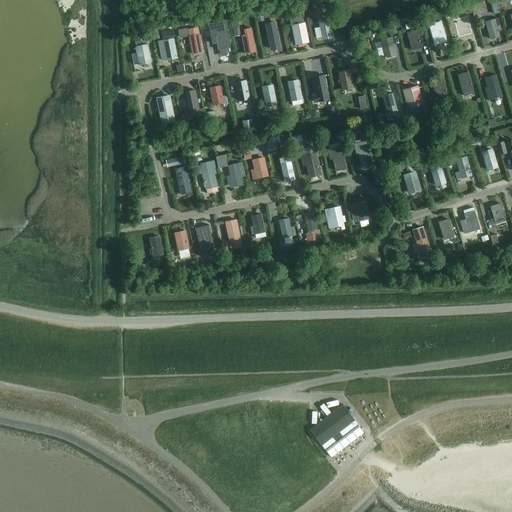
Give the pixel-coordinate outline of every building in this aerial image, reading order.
[(303,5),(296,6),(297,13),(304,12),(303,5)] [(458,38),(471,34),(466,17),(453,20),(458,38)] [(320,21),(321,28),(315,29),(317,39),(323,37),(323,39),(332,37),(328,19),(320,21)] [(501,30),(498,19),(485,23),(490,40),(500,37),(498,31),(501,30)] [(441,21),(429,25),(434,44),(437,44),(446,41),(441,21)] [(224,22),(209,24),(213,44),(213,42),(217,42),(218,49),(228,48),(224,22)] [(281,47),(276,23),(267,25),(271,49),(281,47)] [(304,24),(294,26),(297,44),(307,42),(304,24)] [(255,52),(251,29),(245,30),(246,36),(242,37),(246,54),(255,52)] [(175,38),(173,30),(162,33),(164,41),(159,42),(163,60),(177,58),(174,38),(175,38)] [(417,31),(407,33),(412,51),(422,48),(417,31)] [(203,53),(199,35),(189,37),(193,55),(203,53)] [(386,58),(397,55),(392,37),(380,40),(382,47),(378,48),(381,58),(385,57),(384,57),(385,59),(386,58)] [(151,62),(148,45),(141,46),(140,41),(135,42),(137,53),(131,54),(133,65),(139,64),(139,65),(140,65),(151,62)] [(433,43),(429,44),(434,58),(438,57),(433,43)] [(180,59),(173,60),(174,67),(182,66),(180,59)] [(339,72),(343,90),(352,88),(349,70),(339,72)] [(458,75),(462,93),(472,90),(467,73),(458,75)] [(328,99),(324,75),(314,77),(317,95),(313,96),(315,102),(328,99)] [(496,75),(485,78),(486,84),(488,83),(489,87),(485,88),(488,100),(502,96),(496,75)] [(442,80),(432,82),(437,100),(447,97),(442,80)] [(245,81),(236,83),(239,101),(249,99),(245,81)] [(298,81),(288,83),(293,106),(303,104),(299,85),(298,81)] [(263,87),(267,105),(276,103),(273,85),(263,87)] [(222,97),(220,86),(210,88),(214,105),(223,103),(224,106),(226,106),(228,104),(226,98),(224,96),(222,97)] [(402,90),(407,109),(422,105),(417,86),(402,90)] [(195,90),(184,92),(189,115),(195,114),(196,118),(204,117),(203,108),(199,109),(195,90)] [(382,96),(387,113),(397,111),(392,93),(382,96)] [(163,123),(175,121),(170,96),(158,98),(163,123)] [(366,97),(357,99),(359,107),(368,105),(366,97)] [(275,136),(265,138),(268,147),(275,145),(276,142),(275,136)] [(355,144),(354,144),(356,154),(358,153),(361,165),(371,163),(369,157),(368,151),(366,142),(365,142),(355,144)] [(503,142),(497,144),(500,155),(507,153),(503,142)] [(308,165),(311,177),(321,175),(315,147),(301,150),(304,166),(308,165)] [(345,169),(341,151),(340,147),(328,150),(330,160),(333,159),(336,171),(345,169)] [(482,153),(487,170),(497,167),(492,150),(488,151),(483,152),(482,153)] [(217,156),(216,156),(218,168),(228,166),(225,154),(222,155),(217,156)] [(290,156),(280,158),(285,182),(296,180),(290,156)] [(457,160),(460,171),(455,173),(457,179),(471,175),(466,157),(457,160)] [(263,158),(253,161),(257,178),(267,176),(263,158)] [(201,165),(197,166),(199,174),(203,173),(205,182),(204,183),(205,187),(206,187),(207,189),(216,187),(214,174),(218,173),(216,168),(215,168),(213,161),(203,163),(201,165)] [(230,176),(227,177),(229,184),(234,183),(235,184),(237,184),(237,182),(242,181),(241,177),(240,171),(243,170),(242,163),(228,166),(230,176)] [(440,165),(431,168),(436,185),(446,182),(440,165)] [(186,167),(175,169),(179,186),(181,195),(191,193),(189,184),(186,167)] [(415,173),(405,176),(410,193),(420,190),(415,173)] [(503,203),(510,202),(509,191),(501,192),(503,203)] [(355,206),(350,207),(353,220),(358,219),(359,221),(369,219),(365,202),(355,204),(355,206)] [(500,203),(490,206),(496,224),(505,221),(500,203)] [(342,230),(344,229),(343,223),(341,216),(339,207),(326,210),(329,227),(333,226),(333,227),(341,225),(342,230)] [(470,232),(480,229),(474,211),(475,211),(473,208),(463,211),(464,214),(465,214),(468,227),(468,228),(469,227),(470,232)] [(309,240),(321,237),(319,230),(318,230),(314,213),(304,215),(306,224),(303,224),(304,226),(306,226),(308,233),(309,240)] [(255,234),(265,232),(264,228),(263,224),(261,214),(251,216),(253,226),(250,227),(252,235),(255,234)] [(288,219),(278,221),(282,238),(292,236),(288,219)] [(448,219),(439,222),(444,239),(453,236),(448,219)] [(236,220),(226,222),(226,223),(231,247),(241,245),(236,220)] [(196,227),(195,227),(200,250),(201,250),(214,247),(212,237),(209,225),(196,228),(196,227)] [(423,227),(413,230),(422,259),(431,256),(423,227)] [(184,232),(174,234),(178,251),(188,249),(184,232)] [(496,235),(490,236),(493,244),(498,243),(496,235)] [(151,255),(153,255),(153,256),(155,256),(159,255),(163,254),(162,250),(161,246),(159,236),(150,239),(152,249),(150,250),(151,255)] [(246,246),(240,247),(242,259),(248,258),(246,246)] [(144,264),(139,265),(141,274),(145,273),(150,272),(149,263),(144,264)] [(343,404),(310,429),(322,445),(333,437),(336,442),(343,437),(339,432),(355,420),(343,404)]
